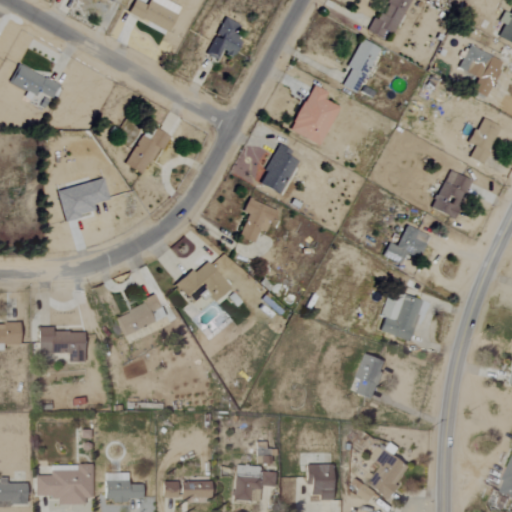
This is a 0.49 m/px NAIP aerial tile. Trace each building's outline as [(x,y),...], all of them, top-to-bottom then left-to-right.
[(167,31),(177,5),(163,0),(133,0),(127,16),(167,31)] [(408,0),(384,0),(367,33),(379,39),(384,31),(391,34),(408,0)] [(511,6),(509,15),(502,12),(497,22),(502,24),(496,39),(511,46),(511,6)] [(238,41),(234,39),(240,27),(222,18),(204,55),(216,61),(219,53),(230,58),(238,41)] [(377,49),(359,40),(344,68),(348,70),(339,87),(354,94),(377,49)] [(489,58),(467,46),(455,69),(478,80),(489,58)] [(7,83),(25,92),(22,99),(42,109),(55,85),(16,65),(7,83)] [(319,146),(335,107),(321,101),(325,93),(307,86),(288,133),(319,146)] [(472,147),(466,159),(480,165),(497,128),(479,119),(466,144),(472,147)] [(144,176),(162,135),(152,130),(148,140),(137,135),(123,167),(144,176)] [(284,149),(274,145),(257,186),(279,195),(294,160),(282,155),(284,149)] [(468,181),(446,171),(428,209),(450,219),(468,181)] [(93,213),(91,204),(106,200),(100,179),(54,192),(62,221),(93,213)] [(251,243),(256,230),(265,234),(273,211),(245,200),(240,213),(245,215),(236,238),(251,243)] [(426,237),(403,226),(394,246),(387,242),(380,256),(398,265),(403,254),(416,260),(426,237)] [(228,290),(206,262),(192,273),(190,271),(173,284),(189,303),(203,292),(211,303),(228,290)] [(405,342),(419,306),(389,294),(375,331),(405,342)] [(162,319),(153,299),(112,316),(120,336),(162,319)] [(0,345),(17,345),(16,325),(0,324),(0,345)] [(82,331),(35,332),(36,353),(66,353),(66,363),(82,363),(82,331)] [(352,395),(369,400),(380,361),(359,355),(352,379),(356,380),(352,395)] [(384,499),(405,467),(374,446),(364,461),(374,468),(363,485),(384,499)] [(511,451),(510,451),(491,491),(511,500),(511,498),(511,451)] [(89,464),(72,464),(72,466),(48,465),(48,476),(32,476),(32,497),(55,497),(55,505),(82,505),(82,498),(88,498),(89,464)] [(329,465),(303,465),(303,485),(308,485),(308,499),(329,499),(329,465)] [(139,498),(139,484),(125,484),(125,474),(102,474),(102,499),(110,499),(110,502),(125,503),(125,498),(139,498)] [(207,498),(207,478),(178,479),(178,499),(207,498)] [(355,490),(352,493),(364,502),(371,493),(352,479),(348,485),(355,490)] [(24,483),(3,483),(3,482),(0,482),(0,504),(24,504),(24,483)] [(160,482),(159,498),(174,498),(174,482),(160,482)]
